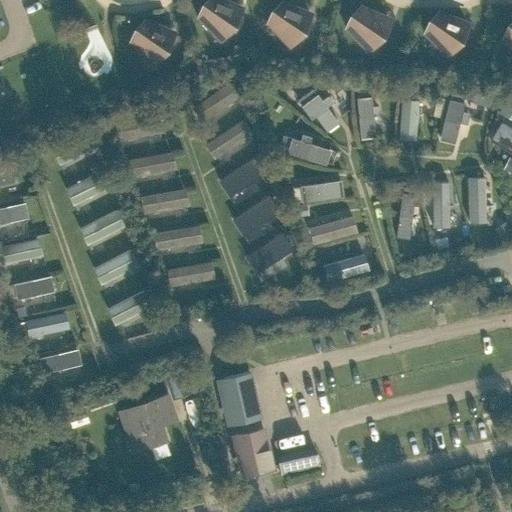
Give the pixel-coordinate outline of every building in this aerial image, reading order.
[(208,0),(205,7),(197,17),(214,34),(220,29),(226,34),(233,25),(238,16),(235,15),(238,6),(238,5),(224,0),(208,0)] [(274,13),(266,23),(283,40),(289,35),(295,40),(302,31),(307,22),(304,21),(307,13),(307,12),(280,1),(274,13)] [(353,18),(344,28),(361,45),(362,45),(361,44),(367,40),(374,45),(381,36),(386,27),(383,26),(385,18),(386,18),(386,17),(359,6),(353,18)] [(431,23),(423,33),(440,51),(440,50),(446,45),(452,50),(459,42),(464,32),(461,31),(464,23),(464,22),(437,11),(431,23)] [(138,32),(129,42),(146,60),(147,59),(152,54),(159,59),(166,51),(170,41),(168,40),(170,32),(171,31),(144,20),(138,32)] [(511,24),(510,28),(502,38),(511,48),(511,24)] [(238,96),(226,80),(190,107),(202,122),(238,96)] [(320,102),(316,96),(302,106),(311,119),(315,117),(327,133),(340,124),(328,108),(334,104),(328,96),(320,102)] [(375,138),(370,96),(355,98),(360,139),(375,138)] [(454,143),(463,102),(450,99),(440,140),(454,143)] [(416,142),(419,102),(401,101),(398,141),(416,142)] [(162,133),(160,117),(115,123),(117,139),(162,133)] [(252,134),(241,117),(203,143),(214,159),(252,134)] [(511,152),(511,128),(501,123),(490,141),(511,152)] [(96,145),(91,134),(52,153),(58,165),(96,145)] [(325,166),(330,150),(309,144),(311,137),(302,135),(300,141),(289,138),(285,154),(325,166)] [(176,169),(173,151),(129,160),(133,179),(176,169)] [(271,172),(260,154),(217,180),(229,198),(271,172)] [(0,187),(18,184),(15,169),(0,171),(0,187)] [(109,187),(101,172),(65,189),(72,204),(109,187)] [(486,223),(484,178),(468,178),(470,224),(486,223)] [(344,197),(342,179),(299,186),(302,203),(344,197)] [(449,228),(448,182),(431,182),(432,228),(449,228)] [(188,207),(185,187),(139,196),(143,215),(188,207)] [(408,240),(415,194),(402,192),(395,238),(408,240)] [(279,213),(268,195),(231,219),(242,237),(279,213)] [(0,223),(27,218),(24,203),(0,207),(0,223)] [(123,227),(115,210),(78,229),(86,246),(123,227)] [(358,233),(352,215),(308,228),(313,246),(358,233)] [(201,243),(198,226),(153,233),(155,251),(201,243)] [(293,251),(282,233),(245,256),(256,273),(293,251)] [(42,256),(38,238),(0,245),(0,260),(1,265),(42,256)] [(138,266),(129,250),(92,269),(100,285),(138,266)] [(369,271),(364,254),(323,266),(328,284),(369,271)] [(214,280),(211,261),(165,270),(168,288),(214,280)] [(53,292),(50,276),(12,284),(16,300),(53,292)] [(151,307),(143,291),(106,309),(114,326),(151,307)] [(68,329),(64,312),(25,320),(29,337),(68,329)] [(81,365),(77,349),(33,360),(37,376),(81,365)] [(191,392),(183,369),(164,376),(173,398),(191,392)] [(224,377),(234,424),(258,419),(247,372),(224,377)] [(166,396),(120,412),(128,434),(123,436),(128,451),(164,439),(159,424),(174,418),(166,396)] [(260,432),(238,437),(246,472),(268,467),(260,432)] [(99,499),(106,485),(93,479),(86,494),(99,499)]
